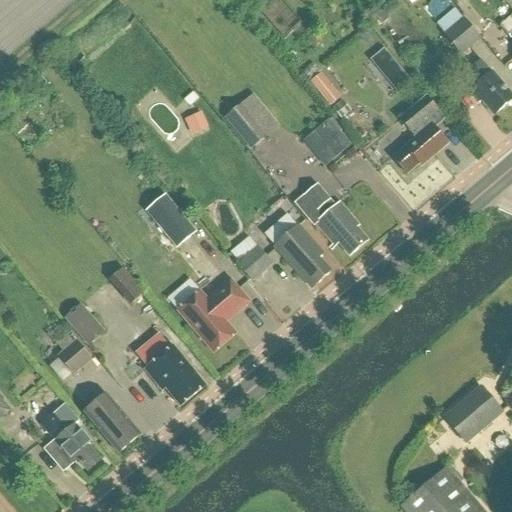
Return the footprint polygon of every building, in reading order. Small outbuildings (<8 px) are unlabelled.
[(432,29),(457,59),(478,41),(453,12),(432,29)] [(511,16),(499,28),(511,42),(511,16)] [(293,32),(303,43),(312,33),(302,23),(293,32)] [(365,31),(359,37),(367,45),(373,40),(365,31)] [(366,60),(397,93),(411,80),(380,48),(366,60)] [(481,102),(494,117),(511,101),(511,98),(492,74),(491,75),(479,61),(467,72),(470,75),(463,81),(472,91),(475,95),(472,97),(479,104),(481,102)] [(313,82),(333,107),(343,98),(323,74),(313,82)] [(393,160),(407,176),(419,165),(421,168),(448,146),(432,127),(443,117),(426,98),(399,121),(416,140),(393,160)] [(225,120),(251,151),(268,137),(242,106),(225,120)] [(199,111),(182,120),(190,136),(207,128),(199,111)] [(323,168),(350,144),(327,117),(299,141),(323,168)] [(318,185),(295,205),(315,229),(317,227),(335,248),(339,245),(349,258),(367,243),(356,230),(359,228),(339,205),(330,213),(325,207),(332,202),(318,185)] [(147,214),(178,250),(197,234),(167,198),(147,214)] [(324,256),(298,228),(274,249),(311,291),(316,287),(331,274),(319,260),(324,256)] [(257,249),(238,266),(253,282),(272,265),(257,249)] [(206,302),(199,294),(176,314),(212,355),(235,336),(224,323),(253,298),(235,277),(206,302)] [(131,307),(145,295),(137,286),(124,298),(131,307)] [(82,301),(65,315),(89,344),(106,329),(82,301)] [(57,354),(74,373),(94,355),(77,336),(57,354)] [(165,388),(180,407),(204,388),(172,348),(144,370),(162,391),(165,388)] [(444,420),(465,445),(502,414),(481,389),(444,420)] [(106,396),(84,415),(118,455),(129,446),(129,447),(140,437),(106,396)] [(0,424),(12,415),(0,400),(0,424)] [(55,415),(42,426),(55,441),(44,451),(63,474),(74,464),(78,461),(87,473),(100,462),(87,447),(90,445),(74,426),(68,431),(55,415)] [(482,511),(447,470),(401,508),(403,511),(482,511)]
